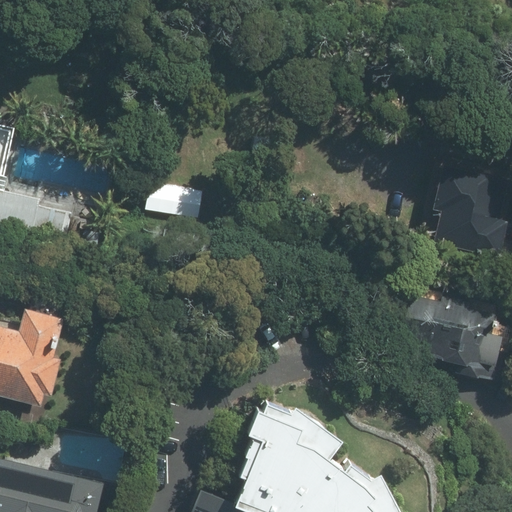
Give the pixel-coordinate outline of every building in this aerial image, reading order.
[(0,235),(63,251),(73,209),(0,191),(0,167),(7,169),(18,124),(0,119),(0,235)] [(511,186),(511,170),(450,157),(441,200),(448,201),(441,234),(510,249),(511,237),(511,207),(508,206),(511,186)] [(24,324),(0,318),(0,388),(47,400),(50,389),(57,391),(66,352),(60,351),(69,313),(62,311),(64,302),(49,299),(50,296),(37,293),(34,304),(29,303),(24,324)] [(511,324),(503,322),(505,318),(420,294),(409,332),(435,340),(429,363),(499,383),(511,336),(511,324)] [(411,511),(420,507),(394,458),(384,463),(362,447),(357,453),(342,442),(356,424),(307,390),(303,396),(279,387),(272,395),(270,394),(260,419),(266,421),(247,465),(253,468),(241,496),(211,482),(208,485),(205,484),(194,511),(411,511)] [(102,511),(111,475),(0,449),(0,511),(102,511)]
